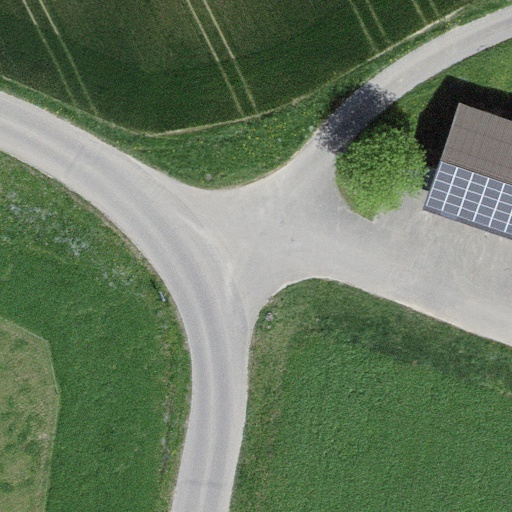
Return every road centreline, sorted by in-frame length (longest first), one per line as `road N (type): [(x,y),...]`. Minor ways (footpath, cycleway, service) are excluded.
road 1 (unclassified): [(511,24),(417,65),(365,99),(306,162),(263,237),(202,261)]
road 2 (unclassified): [(202,261),(220,357),(219,411),(198,511)]
road 3 (unclassified): [(0,121),(111,181),(202,261)]
